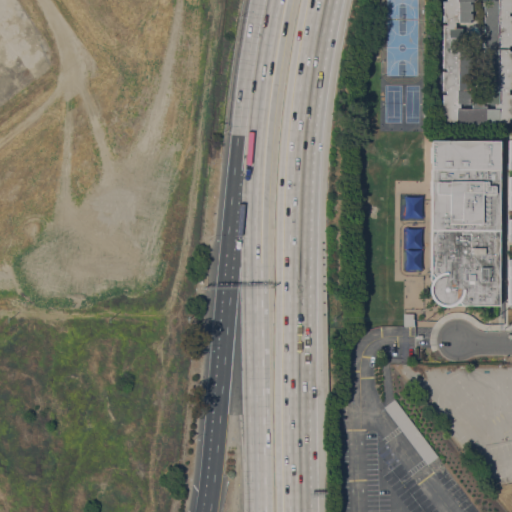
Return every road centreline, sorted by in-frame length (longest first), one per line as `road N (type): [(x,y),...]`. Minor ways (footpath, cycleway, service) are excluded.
road 1 (motorway): [(293,511),(294,190),(319,0)]
road 2 (track): [(14,511),(162,467),(184,299)]
road 3 (motorway): [(249,267),(253,511)]
road 4 (track): [(0,317),(41,311),(73,323),(115,324),(176,365)]
road 5 (motorway): [(274,0),(252,172)]
road 6 (track): [(43,0),(62,77),(33,116),(0,141)]
road 7 (motorway): [(249,267),(219,412)]
